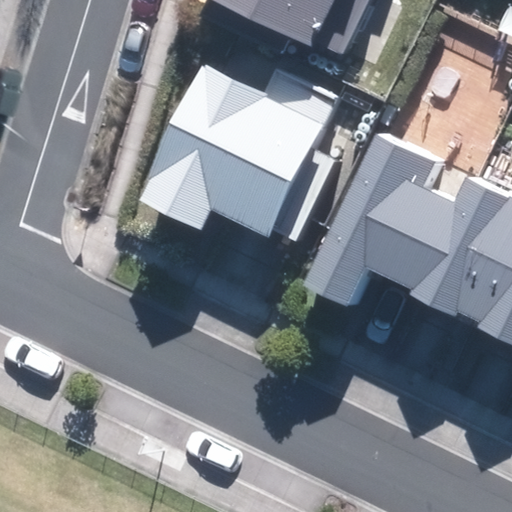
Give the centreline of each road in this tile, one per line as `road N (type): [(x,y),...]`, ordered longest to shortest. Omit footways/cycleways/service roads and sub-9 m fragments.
road 1 (residential): [(475,511),(2,291)]
road 2 (residential): [(2,291),(91,0)]
